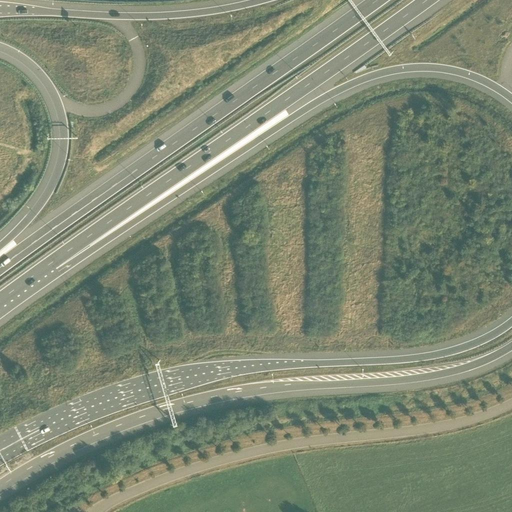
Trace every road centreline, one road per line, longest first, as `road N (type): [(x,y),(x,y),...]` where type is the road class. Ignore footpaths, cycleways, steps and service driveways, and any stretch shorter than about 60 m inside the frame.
road 1 (motorway): [(511,322),(482,342),(430,357),(243,369),(150,389),(0,457)]
road 2 (motorway): [(0,486),(116,428),(208,399),(413,381),(472,368),(511,348)]
road 3 (motorway): [(51,263),(330,93),(411,70),(483,82),(511,100)]
road 4 (motorway): [(376,0),(0,271)]
road 5 (motorway): [(51,263),(429,0)]
road 6 (unclassified): [(95,511),(226,459),(423,431),(511,404)]
road 7 (motorway): [(263,0),(165,16),(0,9)]
road 8 (motorway): [(0,47),(45,81),(63,126),(48,192),(0,247)]
